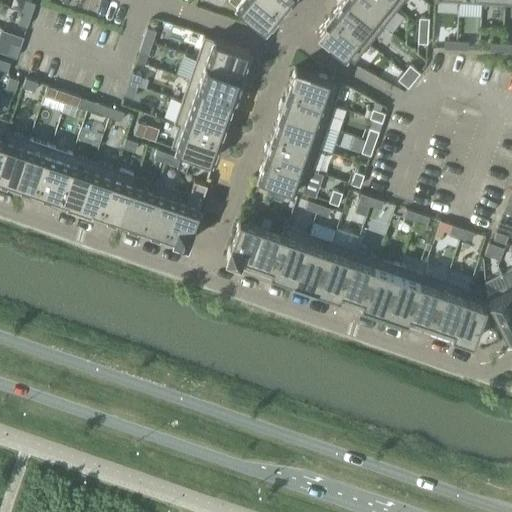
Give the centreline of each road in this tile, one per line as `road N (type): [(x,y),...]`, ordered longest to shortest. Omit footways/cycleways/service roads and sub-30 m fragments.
road 1 (residential): [(0,205),(475,376),(511,362)]
road 2 (secondary): [(505,511),(0,338)]
road 3 (secondary): [(0,383),(386,511)]
